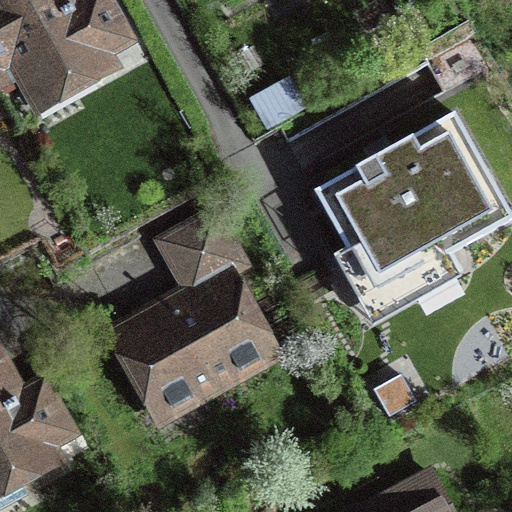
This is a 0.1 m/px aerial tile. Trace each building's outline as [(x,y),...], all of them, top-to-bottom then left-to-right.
[(0,0),(0,28),(16,57),(34,89),(40,101),(72,83),(106,64),(101,55),(129,39),(106,0),(75,0),(71,2),(70,0),(0,0)] [(0,65),(16,57),(0,28),(0,65)] [(253,99),(267,125),(302,106),(288,79),(253,99)] [(346,248),(333,256),(341,269),(353,262),(373,296),(511,218),(511,216),(454,113),(314,191),(346,248)] [(243,264),(214,212),(161,242),(190,294),(169,306),(118,334),(163,413),(268,354),(224,275),(243,264)] [(0,509),(27,495),(16,475),(49,457),(44,449),(72,433),(42,380),(15,396),(0,369),(0,509)] [(451,511),(432,475),(362,511),(451,511)]
